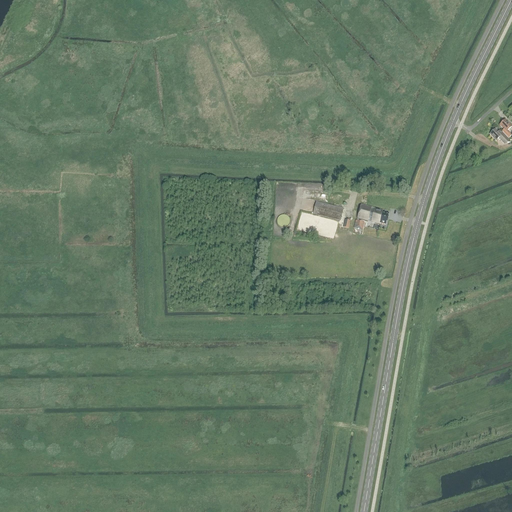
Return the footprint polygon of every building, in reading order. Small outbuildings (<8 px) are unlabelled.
[(508,131),(511,127),(506,120),(500,125),(504,130),(502,131),(509,139),(511,136),(508,131)] [(498,132),(495,129),(490,134),(496,141),(499,138),(504,144),(511,142),(500,131),(498,132)] [(340,221),(343,209),(316,202),(313,214),(340,221)] [(382,213),(383,211),(375,208),(375,209),(371,208),(361,205),(357,219),(379,225),(380,223),(386,225),(389,215),(382,213)] [(365,223),(355,220),(353,228),(363,231),(365,223)]
